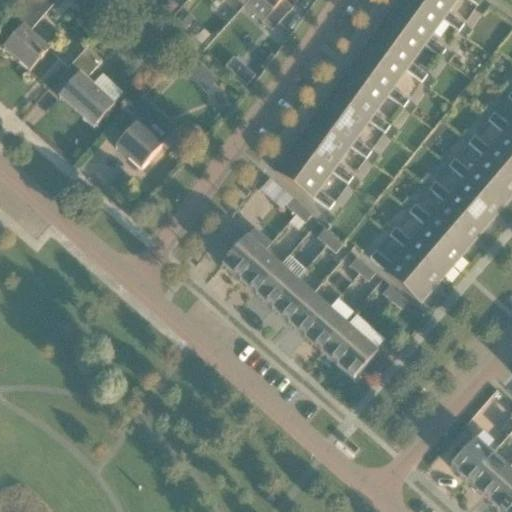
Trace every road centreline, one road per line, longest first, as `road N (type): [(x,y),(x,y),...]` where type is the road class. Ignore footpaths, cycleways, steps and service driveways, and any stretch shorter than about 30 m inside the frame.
road 1 (residential): [(130,283),(337,0)]
road 2 (unclassified): [(374,497),(130,283)]
road 3 (residential): [(511,344),(374,497)]
road 4 (unclassified): [(130,283),(0,169)]
